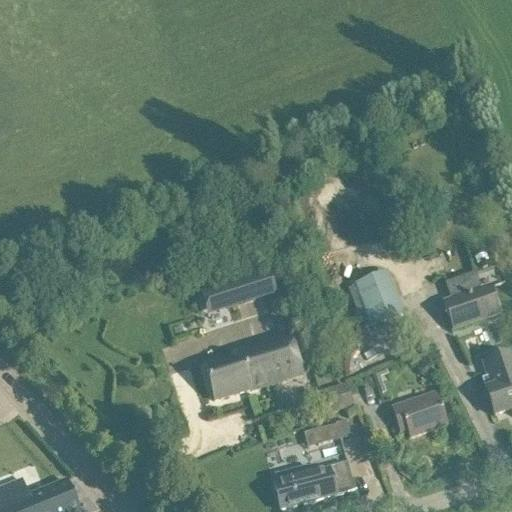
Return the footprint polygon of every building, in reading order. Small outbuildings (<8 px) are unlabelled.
[(498,316),(491,297),(489,289),(481,292),(476,274),(445,284),(451,302),(443,305),(452,331),(498,316)] [(405,318),(387,275),(348,291),(365,334),(405,318)] [(247,280),(224,287),(231,308),(253,301),(247,280)] [(301,377),(288,336),(238,352),(238,354),(202,365),(214,402),(249,391),(250,393),(301,377)] [(511,365),(508,354),(485,362),(490,377),(481,380),(494,418),(510,412),(511,416),(511,365)] [(420,367),(418,373),(420,378),(426,380),(431,378),(434,372),(431,367),(426,365),(420,367)] [(353,408),(346,386),(319,395),(326,417),(353,408)] [(447,427),(436,395),(390,410),(399,435),(406,432),(409,440),(447,427)] [(335,425),(336,427),(312,434),(317,449),(340,443),(339,441),(350,438),(345,422),(335,425)] [(277,485),(273,486),(279,511),(281,511),(354,492),(346,465),(327,470),(327,472),(309,477),(307,469),(275,477),(277,485)] [(78,511),(67,483),(32,498),(25,480),(0,490),(0,511),(78,511)]
